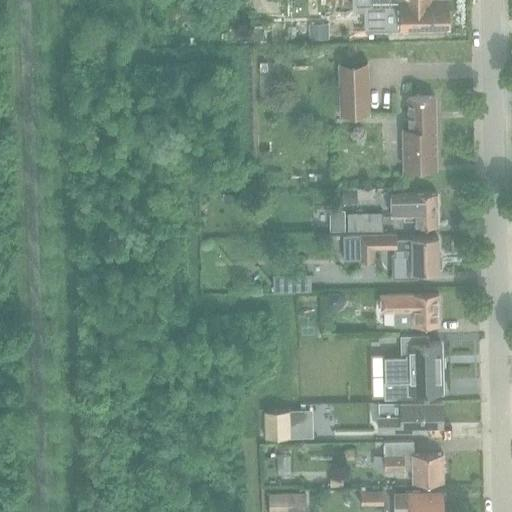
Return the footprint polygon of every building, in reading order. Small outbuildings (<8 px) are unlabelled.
[(353,0),(354,7),(366,7),(366,28),(401,27),(403,27),(403,29),(418,29),(418,27),(449,26),(448,24),(451,23),(451,9),(448,9),(447,0),(353,0)] [(327,25),(309,25),(310,37),(328,37),(327,25)] [(368,112),(367,61),(339,62),(340,112),(368,112)] [(409,127),(403,127),(404,166),(436,166),(434,95),(408,96),(409,127)] [(356,189),(343,190),(343,203),(356,202),(356,189)] [(437,191),(390,192),(390,214),(415,213),(415,225),(438,224),(437,191)] [(226,192),(225,200),(237,200),(237,193),(226,192)] [(347,229),(382,229),(382,211),(347,212),(347,229)] [(330,229),(345,229),(345,212),(330,212),(330,229)] [(359,234),(343,234),(343,259),(360,259),(374,259),(373,247),(395,247),(395,253),(392,253),(393,276),(414,275),(414,270),(438,269),(438,265),(441,265),(440,254),(438,254),(438,236),(412,237),(412,238),(396,238),(396,233),(359,234)] [(341,290),(327,291),(327,303),(332,308),(345,295),(341,290)] [(413,324),(439,323),(439,292),(380,293),(380,309),(395,309),(395,324),(413,324)] [(401,354),(384,355),(385,396),(414,395),(414,391),(441,391),(441,380),(441,353),(440,353),(440,340),(427,340),(427,333),(401,334),(401,354)] [(440,400),(378,401),(378,430),(416,429),(416,424),(441,423),(440,400)] [(288,409),(266,410),(266,436),(291,436),(291,409),(288,409)] [(442,480),(442,452),(413,452),(412,439),(383,440),(385,469),(412,468),(413,481),(442,480)] [(285,463),(285,445),(273,445),(273,463),(285,463)] [(443,511),(443,489),(394,490),(394,511),(443,511)] [(361,491),(361,503),(383,503),(383,491),(361,491)] [(293,510),(293,492),(269,492),(269,510),(293,510)]
